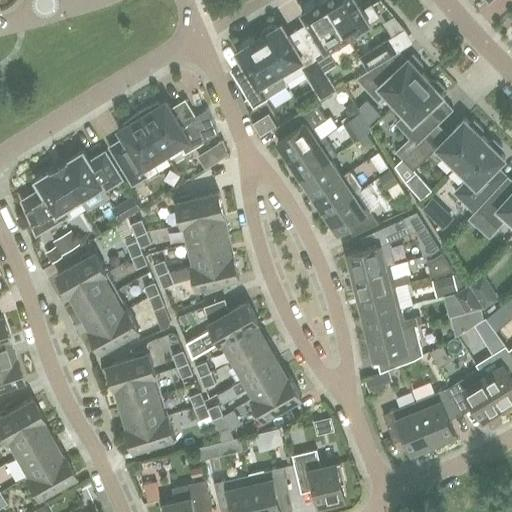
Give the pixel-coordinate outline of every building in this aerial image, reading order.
[(317,57),(324,69),(336,62),(327,48),(348,35),(326,0),(318,0),(316,2),(314,0),(310,0),(303,4),(306,8),(303,10),(318,35),(308,42),(317,57)] [(326,0),(348,35),(370,21),(370,20),(379,15),(372,3),(363,9),(357,0),(326,0)] [(433,14),(421,23),(430,37),(443,29),(433,14)] [(249,28),(266,23),(263,15),(246,20),(249,28)] [(263,34),(259,36),(281,71),(302,57),(281,23),(277,26),(276,24),(271,24),(264,28),(262,32),(263,34)] [(288,83),(281,71),(259,36),(256,39),(255,36),(249,36),(242,41),(240,45),(242,47),(237,50),(254,78),(242,85),(254,105),(288,83)] [(369,68),(383,60),(398,50),(390,37),(361,55),(369,68)] [(387,92),(397,102),(426,75),(422,71),(423,63),(413,52),(393,71),(383,60),(369,68),(356,76),(378,100),(387,92)] [(336,88),(324,69),(317,57),(303,66),(322,97),(336,88)] [(430,79),(426,75),(397,102),(406,113),(398,121),(417,142),(439,121),(427,108),(447,89),(438,79),(430,79)] [(352,113),(363,109),(356,92),(346,96),(352,113)] [(140,109),(166,152),(181,143),(186,152),(210,137),(196,113),(181,122),(167,99),(168,99),(167,97),(165,98),(160,102),(159,100),(140,109)] [(322,136),(315,125),(327,117),(316,100),(290,116),(297,126),(278,139),(290,157),(322,136)] [(166,152),(140,109),(124,121),(125,123),(120,126),(118,127),(119,128),(120,128),(133,151),(118,160),(133,184),(158,169),(153,160),(166,152)] [(437,145),(457,165),(485,136),(482,133),(483,127),(475,119),(469,120),(465,116),(437,145)] [(359,137),(368,131),(361,121),(353,127),(359,137)] [(368,131),(359,137),(365,147),(374,142),(368,131)] [(322,136),(290,157),(303,175),(330,157),(337,152),(325,134),(322,136)] [(489,140),(485,136),(457,165),(469,176),(455,191),(475,210),(478,207),(499,184),(489,173),(505,156),(501,152),(503,147),(494,138),(489,140)] [(423,137),(403,157),(414,169),(434,149),(423,137)] [(215,143),(214,144),(222,157),(229,153),(223,138),(215,143)] [(60,163),(81,198),(101,185),(103,189),(123,177),(106,150),(90,159),(84,149),(60,163)] [(388,164),(379,150),(371,155),(380,169),(388,164)] [(330,157),(303,175),(315,193),(342,175),(342,174),(330,157)] [(58,211),(81,198),(60,163),(36,178),(41,187),(23,198),(37,232),(61,217),(58,211)] [(315,193),(327,211),(358,190),(363,188),(350,168),(342,174),(342,175),(315,193)] [(391,168),(379,176),(388,188),(399,181),(391,168)] [(499,184),(478,207),(499,225),(508,215),(511,218),(511,191),(510,194),(499,184)] [(182,222),(225,211),(219,190),(177,200),(182,222)] [(358,190),(327,211),(339,230),(371,209),(358,190)] [(141,204),(135,194),(126,199),(133,210),(141,204)] [(187,243),(229,233),(226,221),(223,221),(221,213),(225,212),(225,211),(182,222),(187,243)] [(386,264),(386,263),(381,244),(410,231),(404,216),(375,229),(380,242),(348,250),(354,272),(386,264)] [(131,222),(136,234),(147,229),(142,217),(131,222)] [(440,247),(426,225),(417,230),(423,255),(432,253),(440,247)] [(152,241),(147,229),(136,234),(138,238),(141,245),(152,241)] [(192,264),(235,254),(235,253),(231,253),(229,245),(232,244),(229,233),(187,243),(192,264)] [(143,250),(141,245),(138,238),(127,243),(132,255),(143,250)] [(408,249),(390,253),(393,265),(411,262),(408,249)] [(69,291),(107,270),(96,250),(57,272),(69,291)] [(143,250),(132,255),(137,266),(148,262),(143,250)] [(454,268),(442,250),(433,256),(437,273),(454,268)] [(197,285),(240,275),(235,254),(192,264),(197,285)] [(159,274),(170,270),(165,258),(154,262),(159,274)] [(408,272),(394,276),(390,262),(386,263),(386,264),(354,272),(359,293),(396,284),(411,280),(408,272)] [(69,292),(72,290),(76,298),(73,299),(79,310),(117,288),(107,270),(69,291),(69,292)] [(159,274),(164,286),(175,281),(170,270),(159,274)] [(457,273),(454,274),(432,279),(437,296),(456,291),(465,285),(457,273)] [(149,296),(160,292),(155,280),(144,285),(149,296)] [(365,314),(401,305),(396,284),(359,293),(365,314)] [(117,288),(79,310),(85,321),(88,319),(93,326),(89,328),(90,329),(128,307),(117,288)] [(459,296),(467,309),(483,305),(472,288),(459,296)] [(149,296),(154,308),(165,304),(160,292),(149,296)] [(193,356),(220,341),(259,319),(247,299),(209,321),(212,326),(186,341),(193,356)] [(416,314),(405,317),(401,305),(365,314),(370,335),(414,324),(418,323),(416,314)] [(128,307),(90,329),(101,348),(139,326),(128,307)] [(9,337),(1,315),(0,315),(0,339),(9,337)] [(259,319),(220,341),(231,359),(269,338),(263,327),(260,329),(256,321),(259,319)] [(414,324),(370,335),(375,357),(395,352),(398,364),(422,355),(414,324)] [(458,328),(441,334),(448,352),(465,345),(458,328)] [(0,339),(0,361),(16,356),(15,356),(13,348),(9,337),(0,339)] [(242,378),(277,358),(272,350),(275,348),(269,338),(231,359),(242,378)] [(173,353),(177,365),(188,360),(184,348),(173,353)] [(511,351),(509,348),(499,354),(504,362),(484,374),(503,405),(511,399),(511,351)] [(114,385),(156,372),(149,350),(107,363),(114,385)] [(0,385),(23,377),(16,356),(0,361),(0,385)] [(242,378),(232,384),(237,393),(247,387),(253,397),(291,375),(290,374),(290,375),(284,365),(282,366),(277,358),(242,378)] [(196,364),(200,375),(211,370),(207,359),(196,364)] [(193,372),(188,360),(177,365),(182,376),(193,372)] [(459,379),(449,385),(460,407),(472,400),(485,420),(503,409),(501,406),(503,405),(484,374),(479,366),(459,379)] [(216,381),(211,370),(200,375),(205,386),(216,381)] [(389,376),(394,393),(411,387),(405,371),(389,376)] [(121,405),(162,392),(156,372),(114,385),(118,384),(120,393),(117,394),(121,405)] [(375,374),(364,378),(369,390),(380,386),(375,374)] [(291,375),(253,397),(264,416),(302,394),(291,375)] [(449,385),(416,399),(435,444),(457,435),(447,412),(460,407),(449,385)] [(190,394),(195,406),(206,402),(201,390),(190,394)] [(127,426),(169,413),(162,392),(121,405),(124,417),(127,416),(130,424),(126,425),(127,426)] [(0,414),(0,430),(4,438),(42,417),(31,397),(0,414)] [(404,430),(413,453),(435,444),(416,399),(383,412),(393,435),(404,430)] [(208,407),(206,402),(195,406),(200,418),(211,413),(208,407)] [(219,402),(208,407),(211,413),(213,418),(224,414),(219,402)] [(175,434),(169,413),(127,426),(133,447),(175,434)] [(218,430),(229,426),(224,414),(213,418),(218,430)] [(43,417),(42,417),(4,438),(15,457),(53,436),(47,425),(44,426),(40,419),(43,417)] [(53,436),(15,457),(25,476),(64,454),(63,453),(60,455),(56,448),(59,446),(53,436)] [(201,459),(222,453),(219,440),(198,445),(201,459)] [(341,460),(322,465),(317,447),(292,453),(300,485),(314,482),(320,506),(340,501),(339,497),(346,496),(343,482),(346,481),(341,460)] [(75,474),(64,454),(25,476),(36,495),(75,474)] [(284,464),(249,472),(258,511),(282,511),(278,491),(289,488),(284,464)] [(156,469),(142,472),(146,491),(160,488),(156,469)] [(258,511),(249,472),(214,480),(220,504),(232,502),(234,511),(258,511)] [(195,511),(195,510),(212,506),(206,478),(173,486),(176,500),(161,503),(162,511),(195,511)]
